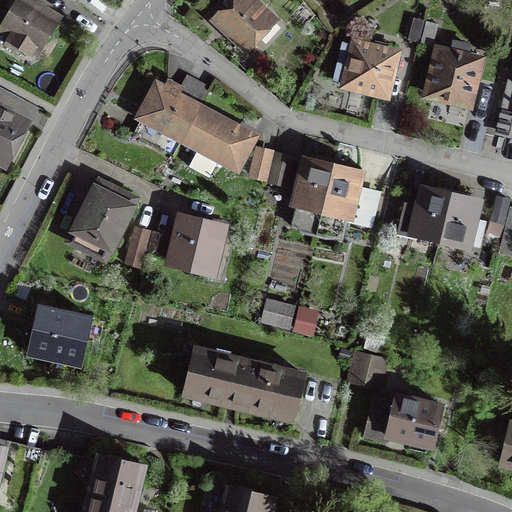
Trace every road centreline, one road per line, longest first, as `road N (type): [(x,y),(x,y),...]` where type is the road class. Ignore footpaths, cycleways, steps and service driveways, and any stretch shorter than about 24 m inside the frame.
road 1 (residential): [(469,511),(93,417),(0,407)]
road 2 (residential): [(143,16),(287,116),(511,173)]
road 3 (residential): [(0,266),(72,119),(143,16)]
